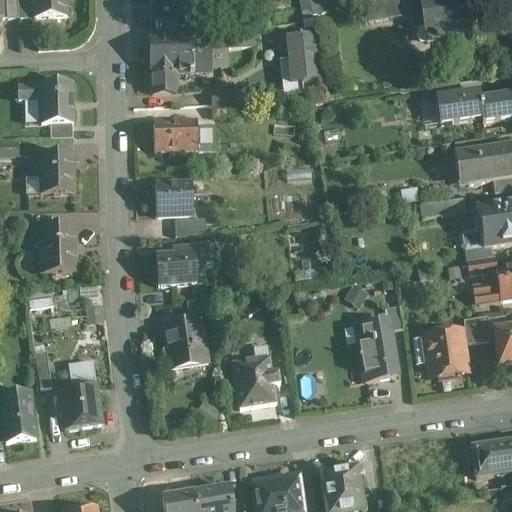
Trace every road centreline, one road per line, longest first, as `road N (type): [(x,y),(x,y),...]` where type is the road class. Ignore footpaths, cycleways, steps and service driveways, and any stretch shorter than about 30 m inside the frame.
road 1 (residential): [(145,458),(120,206),(115,54)]
road 2 (residential): [(145,458),(511,405)]
road 3 (residential): [(0,478),(120,462)]
